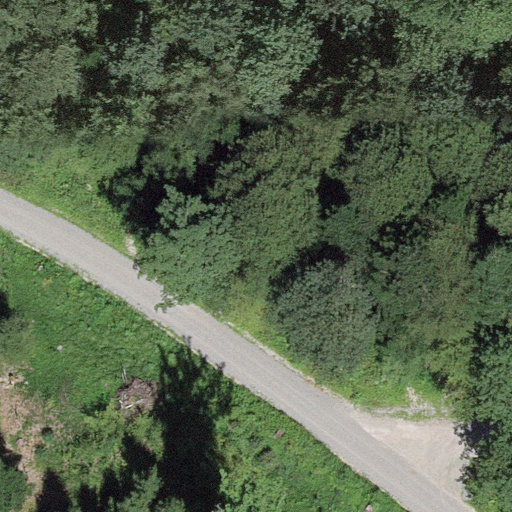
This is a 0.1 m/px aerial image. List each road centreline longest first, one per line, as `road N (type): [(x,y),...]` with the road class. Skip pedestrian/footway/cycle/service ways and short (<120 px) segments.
road 1 (track): [(0,203),(189,318),(433,511)]
road 2 (track): [(380,474),(511,453)]
